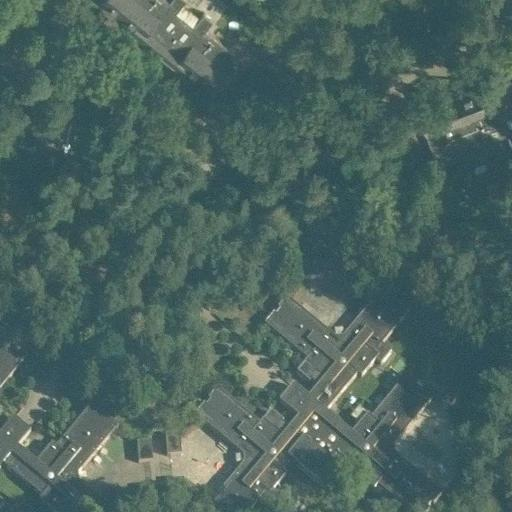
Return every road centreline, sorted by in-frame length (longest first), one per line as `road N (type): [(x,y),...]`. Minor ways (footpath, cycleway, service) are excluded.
road 1 (unclassified): [(218,123),(422,79),(511,36)]
road 2 (unclassified): [(218,123),(50,12)]
road 3 (unclassified): [(27,414),(89,297),(139,253)]
road 4 (unclassified): [(260,378),(139,253)]
road 5 (unclassified): [(139,253),(204,172),(223,132),(218,123)]
